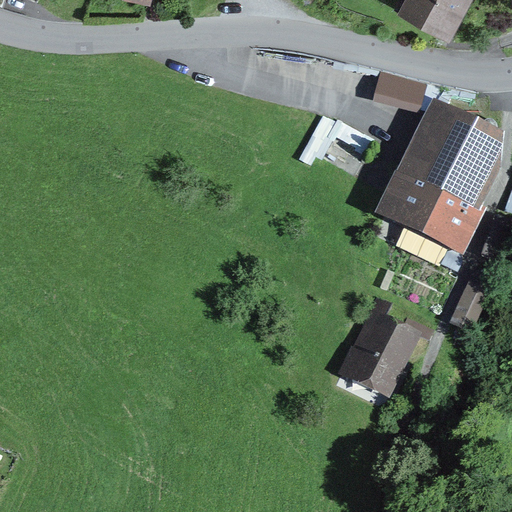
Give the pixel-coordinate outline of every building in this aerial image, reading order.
[(412,0),(407,9),(442,29),(457,0),(412,0)] [(383,70),(376,94),(418,107),(425,83),(383,70)] [(509,146),(435,111),(386,212),(460,248),(509,146)] [(369,132),(340,122),(333,143),(361,152),(369,132)] [(378,299),(345,370),(387,390),(420,319),(378,299)]
